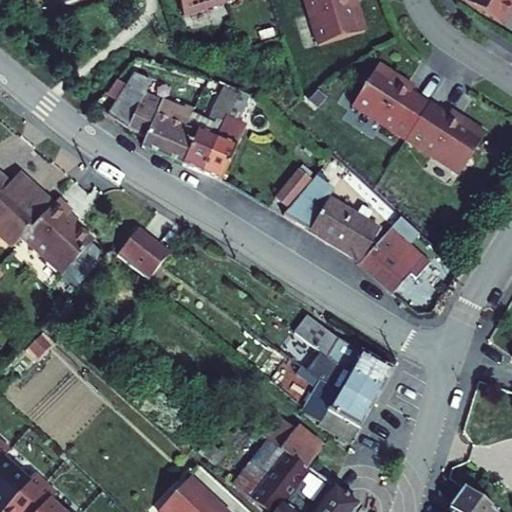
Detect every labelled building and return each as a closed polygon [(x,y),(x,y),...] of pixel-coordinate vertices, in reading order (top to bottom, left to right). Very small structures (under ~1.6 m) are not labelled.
[(182,0),(187,13),(228,0),(182,0)] [(309,0),(323,44),(371,29),(362,0),(309,0)] [(511,0),(473,0),(509,23),(511,18),(511,0)] [(356,106),(410,141),(434,103),(415,91),(418,86),(383,63),(356,106)] [(129,126),(147,134),(144,144),(186,161),(194,138),(197,129),(186,125),(157,114),(163,97),(145,90),(149,78),(137,73),(109,112),(129,126)] [(224,176),(242,129),(245,121),(236,117),(247,91),(236,88),(223,121),(205,169),(224,176)] [(434,103),(410,141),(463,175),(491,133),(456,110),(452,116),(434,103)] [(192,108),(186,125),(197,129),(203,112),(192,108)] [(205,169),(223,121),(203,112),(197,129),(194,138),(186,161),(205,169)] [(288,209),(292,204),(309,179),(294,169),(274,200),(288,209)] [(295,218),(310,229),(362,261),(381,229),(368,221),(373,211),(363,205),(357,215),(330,197),(333,191),(322,184),(325,179),(313,171),(309,179),(292,204),(288,209),(286,212),(295,218)] [(25,243),(56,209),(23,182),(16,190),(0,176),(0,229),(21,248),(25,243)] [(56,209),(25,243),(68,282),(71,279),(96,248),(98,246),(71,223),(76,217),(60,203),(56,209)] [(402,216),(393,227),(415,243),(423,234),(402,216)] [(415,243),(393,227),(364,259),(360,263),(396,294),(414,274),(420,279),(434,262),(414,244),(415,243)] [(121,254),(151,280),(165,264),(172,256),(142,230),(121,254)] [(96,248),(71,279),(80,287),(106,257),(96,248)] [(295,334),(336,366),(342,370),(384,393),(395,373),(343,344),(309,317),(295,334)] [(325,385),(372,413),(384,393),(342,370),(336,366),(325,385)] [(319,430),(352,449),(372,413),(325,385),(306,417),(321,427),(319,430)] [(276,414),(262,434),(269,439),(308,468),(323,447),(276,414)] [(269,439),(233,483),(267,511),(357,511),(361,508),(336,489),(315,511),(313,511),(311,509),(308,511),(293,511),(286,505),(311,476),(314,478),(317,475),(308,468),(269,439)] [(0,464),(4,459),(11,452),(0,442),(0,464)] [(209,442),(201,452),(216,465),(224,455),(209,442)] [(0,511),(21,511),(46,484),(35,474),(29,481),(4,459),(0,464),(0,511)] [(46,484),(21,511),(62,511),(49,500),(56,493),(46,484)] [(166,511),(222,511),(192,485),(166,511)] [(506,511),(470,486),(454,507),(459,511),(461,511),(506,511)]
